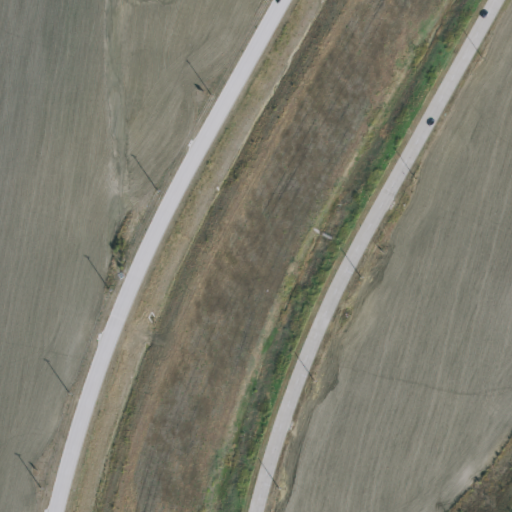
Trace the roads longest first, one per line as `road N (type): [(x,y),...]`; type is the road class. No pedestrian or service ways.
road 1 (trunk): [(256,511),(267,465),(333,305),(496,0)]
road 2 (trunk): [(282,0),(156,226),(80,419),(55,511)]
